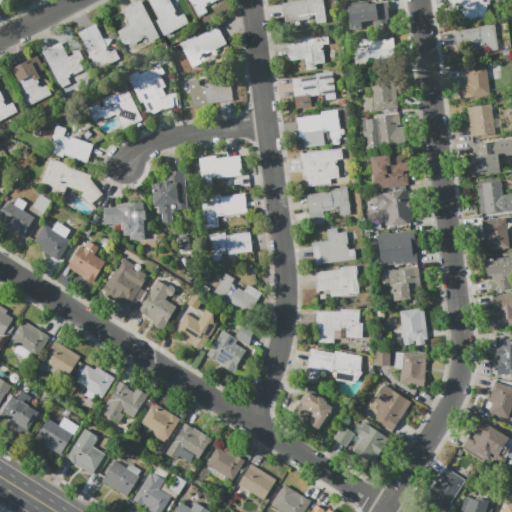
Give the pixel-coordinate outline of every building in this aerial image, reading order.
[(122,10),(140,0),(158,37),(149,42),(147,37),(131,45),(128,39),(122,42),(117,31),(129,25),(122,10)] [(148,0),(169,0),(175,12),(177,17),(185,13),(190,24),(164,37),(156,20),(158,19),(148,0)] [(217,0),(204,7),(207,14),(198,19),(188,0),(217,0)] [(285,22),(282,3),(306,0),(322,0),(326,22),(316,23),(315,17),(309,18),(310,19),(285,22)] [(487,0),(490,17),(461,21),(460,4),(451,5),(450,0),(487,0)] [(388,2),(390,21),(359,24),(360,30),(349,32),(345,4),(362,2),(363,5),(388,2)] [(478,26),(494,23),(498,50),(487,51),(487,45),(457,49),(454,31),(478,28),(478,26)] [(77,33),(95,24),(109,52),(114,49),(119,59),(96,71),(88,56),(89,55),(77,33)] [(196,38),(217,27),(226,44),(199,58),(201,63),(192,68),(179,42),(194,35),(196,38)] [(320,48),(320,51),(323,51),(324,62),(315,64),(315,69),(306,70),(305,59),(288,61),(285,38),(327,33),(328,44),(323,45),(323,48),(320,48)] [(365,68),(355,69),(351,40),(368,38),(368,41),(392,38),(395,57),(365,61),(365,68)] [(70,83),(61,88),(41,51),(60,42),(68,57),(79,51),(84,61),(79,64),(82,70),(68,78),(70,83)] [(46,85),(51,94),(27,107),(19,92),(21,91),(16,81),(18,80),(12,69),(36,56),(44,69),(37,73),(40,78),(37,79),(41,88),(46,85)] [(149,117),(145,111),(147,110),(143,102),(141,103),(127,76),(138,71),(140,74),(160,64),(165,73),(160,76),(166,87),(163,88),(166,96),(171,94),(176,93),(178,106),(168,109),(166,107),(149,117)] [(462,67),(486,64),(489,94),(470,97),(469,87),(465,88),(462,67)] [(332,71),(336,99),(325,101),(324,95),(310,97),(311,108),(296,110),(292,79),(316,76),(316,73),(332,71)] [(396,108),(374,110),(371,80),(400,77),(402,96),(395,97),(396,108)] [(230,82),(232,100),(219,102),(208,104),(208,106),(192,108),(188,81),(198,80),(199,86),(218,83),(230,82)] [(142,120),(122,129),(115,114),(104,119),(103,117),(93,121),(87,108),(99,103),(101,108),(104,106),(101,99),(116,93),(113,87),(124,82),(142,120)] [(13,102),(18,111),(0,120),(0,90),(3,89),(10,103),(13,102)] [(467,107),(491,104),(495,134),(471,137),(467,107)] [(339,137),(330,138),(329,132),(323,133),(325,145),(306,147),(305,139),(302,139),(302,137),(299,137),(296,118),(321,115),(320,112),(336,110),(339,137)] [(359,131),(358,118),(367,117),(368,119),(376,118),(376,116),(398,114),(401,147),(366,151),(364,131),(359,131)] [(92,145),(86,163),(64,155),(63,157),(47,152),(56,124),(66,128),(63,136),(69,138),(69,137),(92,145)] [(84,134),(88,130),(92,134),(88,138),(84,134)] [(475,165),(472,144),(511,139),(511,154),(497,156),(499,171),(480,174),(478,165),(475,165)] [(21,152),(26,149),(30,155),(25,158),(21,152)] [(331,184),(307,187),(306,176),(303,176),(300,154),(341,149),(343,160),(345,159),(347,170),(338,171),(339,178),(330,179),(331,184)] [(407,185),(374,189),(370,157),(399,154),(400,164),(405,163),(407,185)] [(216,158),(239,155),(242,175),(220,178),(212,179),(212,182),(202,183),(199,158),(215,156),(216,158)] [(68,167),(91,175),(90,178),(102,195),(88,206),(80,196),(82,192),(66,186),(63,195),(55,192),(56,190),(40,184),(49,159),(53,160),(53,159),(69,165),(68,167)] [(177,194),(179,212),(172,212),(173,222),(162,223),(162,214),(158,214),(158,207),(153,208),(152,184),(164,183),(163,181),(170,180),(171,183),(178,182),(179,193),(177,194)] [(480,204),(477,184),(501,181),(502,195),(511,193),(511,210),(481,214),(480,204)] [(330,190),(347,188),(349,206),(350,215),(340,216),(340,209),(323,211),(324,224),(310,226),(308,207),(306,195),(331,192),(330,190)] [(376,206),(372,206),(371,194),(409,190),(411,205),(413,222),(385,225),(383,213),(377,214),(376,206)] [(43,213),(32,206),(40,194),(51,201),(43,213)] [(220,197),(244,194),(246,212),(217,216),(219,228),(205,229),(201,197),(220,194),(220,197)] [(5,209),(9,202),(14,205),(19,197),(28,203),(23,210),(25,212),(34,217),(22,238),(0,224),(0,210),(2,207),(5,209)] [(144,211),(145,211),(146,232),(145,232),(145,239),(130,239),(130,235),(122,236),(122,224),(104,225),(103,210),(103,207),(121,206),(121,202),(143,201),(144,211)] [(99,223),(92,220),(94,214),(101,216),(99,223)] [(509,248),(489,251),(489,249),(485,249),(481,220),(505,217),(509,248)] [(44,225),(52,230),(57,222),(70,230),(65,237),(70,241),(58,261),(40,250),(42,246),(34,241),(44,225)] [(86,225),(92,229),(87,236),(82,233),(86,225)] [(154,235),(151,232),(156,227),(159,231),(154,235)] [(348,249),(354,249),(356,259),(315,264),(312,243),(328,240),(326,229),(337,228),(337,233),(346,232),(348,249)] [(377,235),(412,230),(412,233),(414,233),(415,240),(416,239),(418,252),(416,252),(417,261),(381,265),(377,235)] [(212,262),(208,234),(225,232),(226,235),(250,232),(252,251),(227,254),(227,253),(222,253),(223,260),(212,262)] [(80,246),(83,248),(89,240),(99,246),(94,254),(107,262),(104,266),(103,265),(92,282),(67,267),(80,246)] [(487,275),(485,260),(511,257),(511,288),(491,291),(490,281),(493,281),(492,276),(491,276),(491,275),(487,275)] [(122,258),(135,265),(132,269),(135,271),(139,269),(146,274),(147,276),(129,306),(103,289),(122,258)] [(340,268),(356,266),(359,293),(349,294),(349,295),(330,297),(330,290),(317,291),(316,271),(340,270),(340,268)] [(388,271),(397,270),(397,271),(417,268),(421,297),(393,301),(391,285),(405,283),(404,277),(389,279),(388,271)] [(222,280),(226,273),(234,278),(231,283),(243,291),(248,284),(261,293),(247,316),(223,302),(222,304),(211,297),(222,280)] [(158,280),(167,286),(169,283),(174,286),(174,287),(175,288),(175,290),(175,291),(174,293),(173,294),(172,295),(170,295),(168,295),(165,299),(177,308),(162,331),(153,325),(154,324),(146,318),(147,316),(139,311),(141,307),(139,306),(146,295),(148,296),(158,280)] [(204,284),(210,288),(207,293),(201,289),(204,284)] [(187,305),(194,293),(203,299),(196,310),(187,305)] [(500,329),(494,330),(491,309),(496,308),(496,307),(493,307),(492,297),(511,294),(511,325),(500,327),(500,329)] [(0,306),(8,311),(6,314),(14,319),(3,336),(0,334),(0,306)] [(362,338),(346,337),(346,329),(340,329),(340,330),(334,330),(333,344),(319,343),(319,329),(315,329),(316,310),(340,311),(340,309),(360,310),(359,322),(363,322),(362,338)] [(403,345),(399,311),(421,309),(425,345),(415,346),(415,341),(412,341),(413,344),(403,345)] [(200,350),(181,339),(184,335),(176,331),(186,313),(198,321),(205,310),(215,315),(211,322),(215,324),(213,328),(214,329),(210,336),(209,335),(200,350)] [(37,357),(31,353),(27,360),(14,352),(18,345),(11,341),(21,323),(23,324),(24,321),(50,337),(37,357)] [(247,344),(235,338),(242,323),(255,330),(247,344)] [(233,373),(221,366),(222,364),(216,360),(215,361),(207,356),(222,331),(237,340),(235,344),(245,350),(239,360),(240,361),(233,373)] [(511,377),(511,374),(497,375),(497,360),(500,360),(499,354),(495,355),(495,348),(501,348),(500,339),(511,339),(511,377)] [(81,356),(69,376),(44,361),(56,341),(81,356)] [(304,381),(311,349),(334,354),(335,351),(362,357),(359,371),(357,384),(334,379),(335,373),(319,370),(316,384),(304,381)] [(389,365),(373,365),(373,349),(389,349),(389,365)] [(403,353),(427,355),(424,386),(399,383),(401,367),(394,366),(395,351),(403,351),(403,353)] [(97,367),(115,378),(103,398),(97,395),(94,400),(84,394),(87,388),(77,382),(87,365),(95,370),(97,367)] [(0,378),(11,386),(0,403),(0,378)] [(121,382),(129,387),(128,388),(134,392),(137,388),(148,395),(133,418),(122,411),(121,412),(124,414),(118,423),(101,413),(121,382)] [(511,403),(507,418),(489,412),(492,404),(488,402),(495,382),(511,387),(511,403)] [(374,401),(385,384),(392,389),(392,390),(411,402),(406,410),(405,409),(392,431),(374,420),(377,416),(375,414),(381,405),(374,401)] [(318,430),(292,415),(298,403),(302,405),(303,402),(308,392),(317,397),(318,396),(319,396),(320,396),(322,397),(323,396),(334,403),(331,407),(333,408),(328,417),(326,416),(318,430)] [(0,416),(13,396),(39,413),(26,432),(18,427),(15,431),(9,427),(11,423),(0,416)] [(154,402),(180,419),(167,439),(166,439),(164,442),(152,434),(154,431),(141,423),(154,402)] [(66,409),(71,412),(68,417),(63,414),(66,409)] [(61,455),(43,444),(45,441),(37,436),(48,419),(59,426),(65,418),(79,427),(61,455)] [(185,422),(212,439),(199,459),(195,456),(191,463),(179,456),(176,460),(166,453),(185,422)] [(365,424),(388,438),(372,463),(352,451),(360,438),(358,436),(365,424)] [(511,450),(510,454),(508,454),(502,464),(488,456),(486,460),(462,447),(473,428),(482,433),(487,425),(504,434),(509,436),(508,437),(511,439),(511,450)] [(333,439),(342,426),(354,433),(346,446),(333,439)] [(78,466),(66,458),(84,428),(98,437),(92,446),(105,454),(95,471),(80,462),(78,466)] [(136,452),(131,460),(126,456),(123,460),(113,453),(121,442),(136,452)] [(226,453),(228,449),(245,461),(232,481),(206,464),(216,447),(226,453)] [(103,481),(115,461),(126,468),(130,463),(141,470),(138,475),(140,476),(127,496),(103,481)] [(238,484),(251,464),(276,480),(264,500),(238,484)] [(151,511),(133,500),(151,471),(154,473),(158,466),(168,473),(164,479),(165,480),(160,489),(172,496),(162,511),(151,511)] [(465,480),(457,492),(461,495),(454,506),(450,504),(449,506),(432,496),(437,488),(435,486),(445,468),(465,480)] [(177,475),(168,489),(178,495),(186,482),(177,475)] [(310,501),(303,511),(282,511),(271,505),(284,485),(295,492),(310,501)] [(511,511),(499,511),(500,509),(503,510),(506,501),(510,502),(511,494),(511,511)] [(460,511),(465,497),(475,500),(476,496),(489,500),(488,504),(496,507),(494,511),(460,511)] [(175,511),(182,502),(191,508),(195,502),(210,511),(175,511)] [(331,511),(315,502),(308,511),(331,511)]
